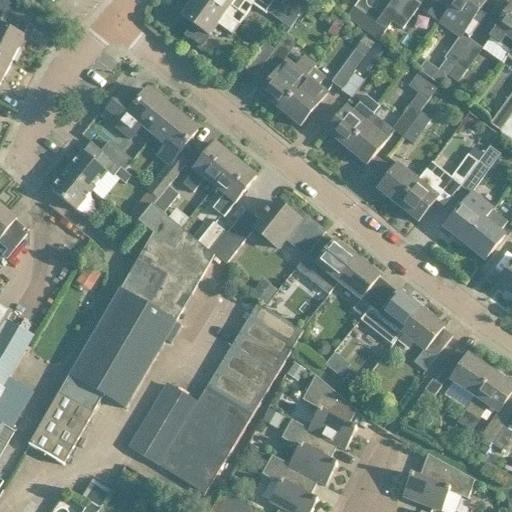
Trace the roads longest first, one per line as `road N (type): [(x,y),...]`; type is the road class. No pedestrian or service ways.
road 1 (residential): [(511,338),(113,24)]
road 2 (residential): [(34,176),(14,161),(30,121),(113,24)]
